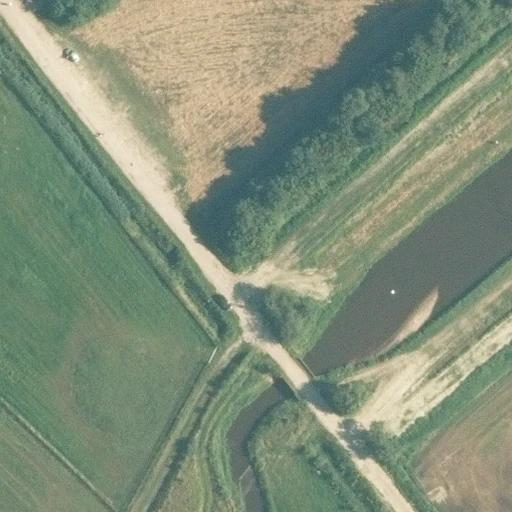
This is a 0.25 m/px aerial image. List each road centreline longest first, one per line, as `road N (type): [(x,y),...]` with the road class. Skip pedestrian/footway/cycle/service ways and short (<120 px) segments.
road 1 (track): [(403,511),(0,0)]
road 2 (track): [(511,53),(263,272),(228,288)]
road 3 (track): [(319,402),(432,344),(511,275)]
